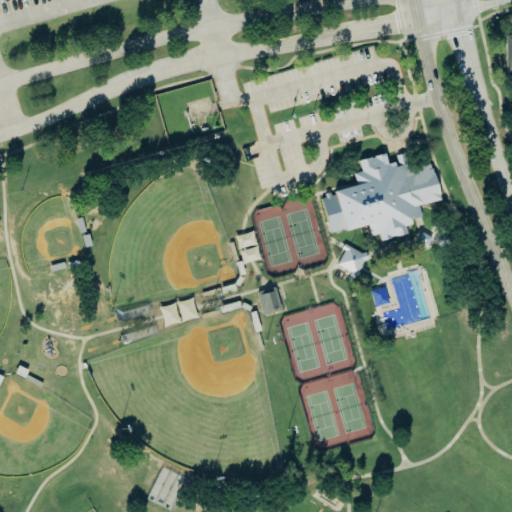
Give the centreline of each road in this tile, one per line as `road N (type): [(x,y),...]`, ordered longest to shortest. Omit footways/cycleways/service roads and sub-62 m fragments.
road 1 (tertiary): [(0,133),(145,77),(243,51),(462,13)]
road 2 (tertiary): [(367,0),(234,23),(0,84)]
road 3 (secondary): [(419,20),(439,97),(511,289)]
